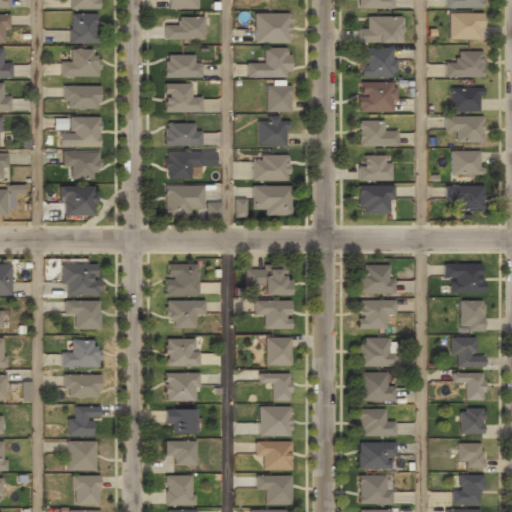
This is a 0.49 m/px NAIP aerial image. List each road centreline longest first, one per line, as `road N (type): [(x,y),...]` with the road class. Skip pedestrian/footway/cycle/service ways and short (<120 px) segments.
road 1 (residential): [(139,511),(139,0)]
road 2 (residential): [(327,511),(327,0)]
road 3 (residential): [(511,236),(0,236)]
